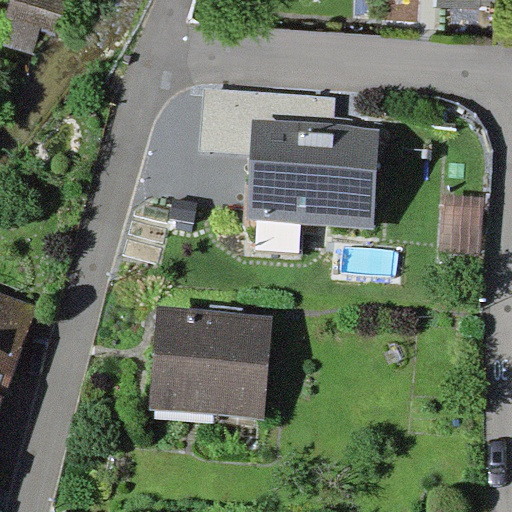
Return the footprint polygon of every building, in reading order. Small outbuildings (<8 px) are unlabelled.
[(11,0),(0,30),(0,42),(33,54),(41,27),(57,34),(69,0),(11,0)] [(253,119),(334,125),(335,117),(336,98),(204,88),(200,151),(251,155),(253,119)] [(353,119),(335,117),(334,125),(353,127),(353,119)] [(374,228),(381,129),(353,127),(334,125),(253,119),(251,155),(246,219),(374,228)] [(444,194),(440,250),(480,253),(484,197),(444,194)] [(197,202),(173,198),(168,227),(193,231),(197,202)] [(0,292),(0,348),(19,356),(37,306),(0,292)] [(264,418),(272,316),(157,307),(149,409),(264,418)] [(0,348),(0,410),(5,396),(19,356),(0,348)]
